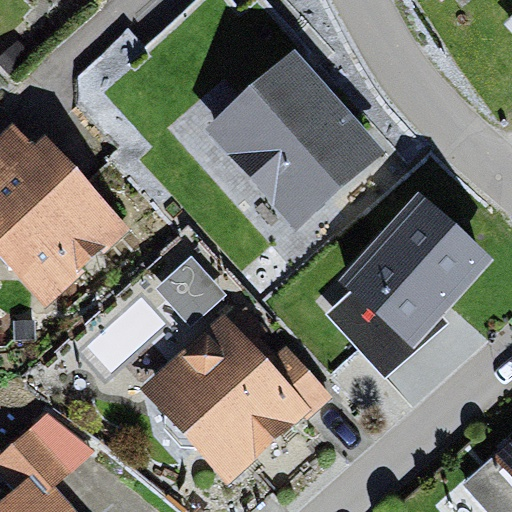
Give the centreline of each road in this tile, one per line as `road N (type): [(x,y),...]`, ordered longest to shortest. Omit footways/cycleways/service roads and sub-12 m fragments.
road 1 (residential): [(511,186),(415,87),(360,0)]
road 2 (residential): [(511,354),(335,511)]
